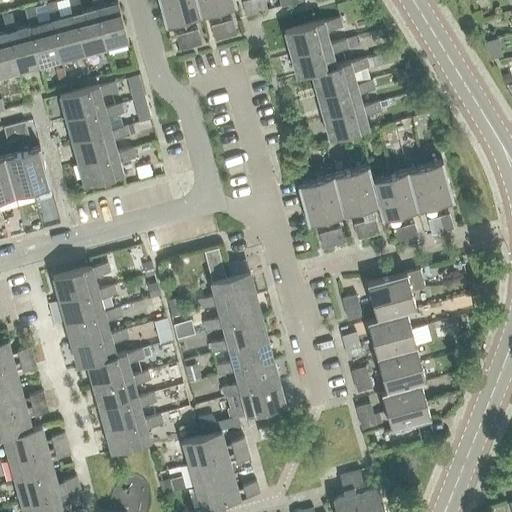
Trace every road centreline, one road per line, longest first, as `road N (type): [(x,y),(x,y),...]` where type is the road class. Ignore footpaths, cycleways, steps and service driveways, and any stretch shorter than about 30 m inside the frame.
road 1 (residential): [(320,397),(273,224),(212,200)]
road 2 (residential): [(0,259),(212,200)]
road 3 (residential): [(212,200),(190,115),(158,74),(137,0)]
road 4 (tertiary): [(449,501),(509,345)]
road 5 (tertiary): [(479,107),(412,0)]
